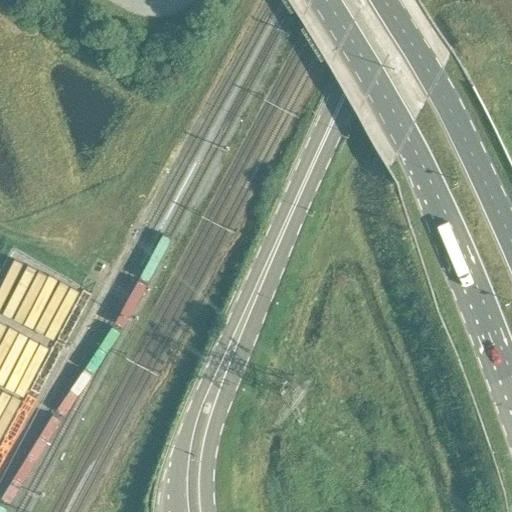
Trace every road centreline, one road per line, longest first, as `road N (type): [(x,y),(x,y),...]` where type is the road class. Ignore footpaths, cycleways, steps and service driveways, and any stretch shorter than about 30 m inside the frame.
road 1 (tertiary): [(383,0),(187,425),(176,511)]
road 2 (tertiary): [(206,511),(212,428),(294,222),(400,0)]
road 3 (primary): [(331,0),(442,212),(511,402)]
road 4 (primary): [(511,249),(435,82),(385,0)]
